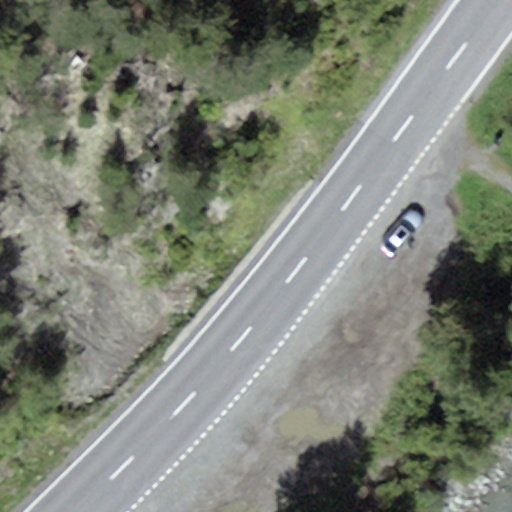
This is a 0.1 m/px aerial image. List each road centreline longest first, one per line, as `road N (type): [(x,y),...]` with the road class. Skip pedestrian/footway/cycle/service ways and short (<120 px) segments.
road 1 (primary): [(497,0),(254,320),(78,511)]
road 2 (track): [(433,88),(463,139),(511,188)]
